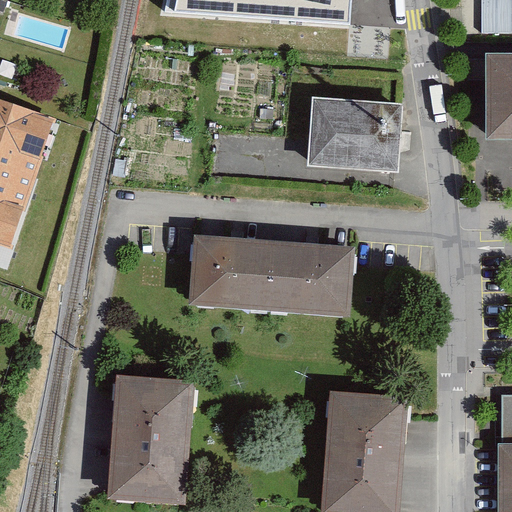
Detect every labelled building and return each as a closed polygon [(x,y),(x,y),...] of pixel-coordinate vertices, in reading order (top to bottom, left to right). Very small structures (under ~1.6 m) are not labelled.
[(167,0),(166,9),(348,22),(350,0),(167,0)] [(511,0),(486,0),(487,34),(511,34),(511,0)] [(511,50),(501,50),(500,136),(511,136),(511,50)] [(403,101),(312,96),(308,164),(398,170),(403,101)] [(0,243),(11,247),(55,117),(0,98),(0,243)] [(195,233),(190,302),(351,315),(357,246),(195,233)] [(117,373),(108,497),(186,503),(195,379),(117,373)] [(330,388),(321,511),(400,511),(409,394),(330,388)]
